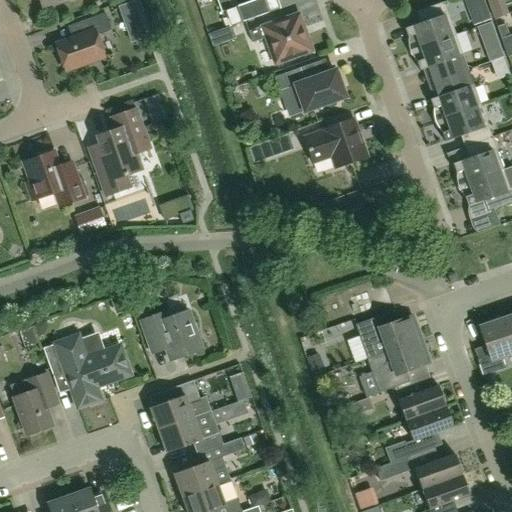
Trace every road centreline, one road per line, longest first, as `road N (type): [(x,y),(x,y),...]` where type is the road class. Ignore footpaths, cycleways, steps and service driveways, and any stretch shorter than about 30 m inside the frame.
road 1 (residential): [(511,282),(466,297),(453,306),(448,326),(511,493)]
road 2 (residential): [(440,239),(360,5)]
road 3 (residential): [(126,438),(126,398),(244,355)]
road 4 (residential): [(126,438),(0,483)]
road 5 (residential): [(36,118),(1,0)]
